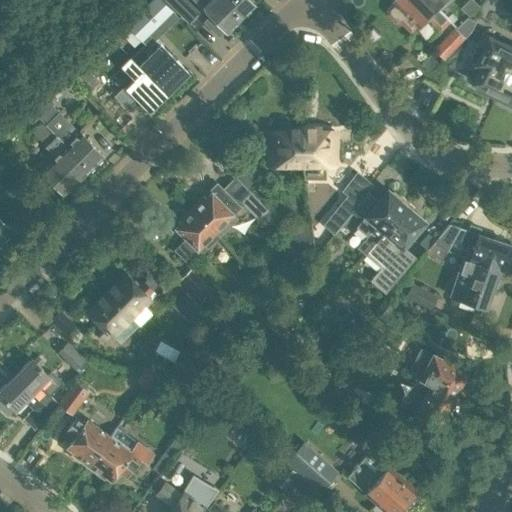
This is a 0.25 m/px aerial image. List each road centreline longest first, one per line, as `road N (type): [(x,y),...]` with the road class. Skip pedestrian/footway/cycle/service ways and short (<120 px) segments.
road 1 (residential): [(0,302),(303,0)]
road 2 (residential): [(511,165),(457,162),(435,151),(389,107),(310,0)]
